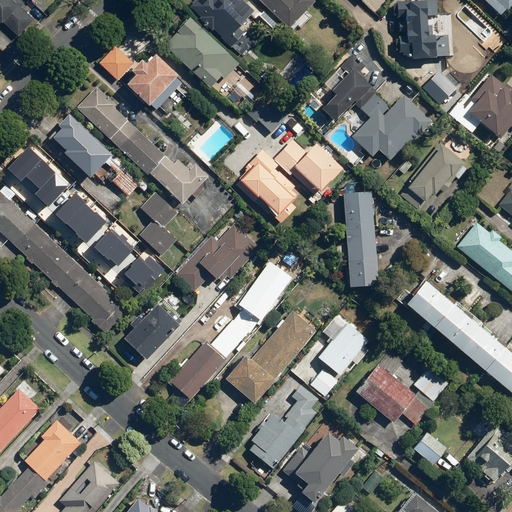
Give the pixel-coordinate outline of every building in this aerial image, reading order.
[(0,0),(0,20),(4,25),(7,23),(20,35),(36,19),(15,0),(0,0)] [(243,28),(258,13),(245,0),(197,0),(193,4),(205,16),(202,19),(214,31),(217,28),(234,46),(248,33),(243,28)] [(262,0),(293,28),(318,0),(317,0),(262,0)] [(439,0),(399,0),(399,17),(408,17),(408,20),(400,20),(401,31),(407,31),(407,33),(401,33),(401,55),(435,55),(435,48),(442,48),(442,33),(435,33),(435,26),(431,26),(431,14),(439,14),(439,0)] [(511,0),(488,0),(505,15),(511,6),(511,0)] [(182,27),(175,35),(173,33),(167,39),(215,87),(226,75),(229,78),(243,64),(192,14),(181,25),(182,27)] [(136,63),(117,45),(101,62),(120,80),(136,63)] [(142,73),(133,81),(155,103),(184,74),(162,52),(152,62),(147,57),(137,68),(142,73)] [(366,65),(354,53),(326,82),(337,93),(323,107),(335,120),(353,102),(360,109),(380,88),(362,69),(366,65)] [(457,84),(440,69),(423,87),(440,103),(457,84)] [(511,82),(510,81),(507,84),(493,72),(472,98),(477,102),(472,109),(500,132),(511,117),(511,82)] [(119,103),(99,84),(77,107),(150,173),(152,171),(168,154),(116,107),(119,103)] [(369,117),(352,134),(374,155),(382,147),(392,157),(406,142),(410,146),(436,119),(408,92),(394,107),(378,91),(360,109),(369,117)] [(270,104),(262,97),(249,113),(258,121),(260,119),(274,130),(290,112),(274,99),(270,104)] [(63,127),(56,134),(69,147),(67,150),(90,175),(115,151),(102,137),(99,139),(72,111),(60,123),(63,127)] [(308,151),(294,138),(276,157),(293,173),(299,166),(324,189),(346,166),(319,140),(308,151)] [(459,176),(468,164),(444,144),(411,183),(430,199),(436,191),(438,192),(455,172),(459,176)] [(28,147),(7,169),(48,208),(69,185),(28,147)] [(236,182),(238,183),(269,213),(273,208),(281,215),(300,195),(293,189),(297,185),(278,167),(280,164),(263,147),(246,165),(249,168),(236,182)] [(194,165),(191,163),(189,166),(179,157),(175,161),(168,154),(152,171),(186,201),(211,174),(197,162),(194,165)] [(349,226),(376,224),(374,188),(358,189),(358,180),(347,181),(349,226)] [(1,187),(0,188),(0,225),(94,317),(93,319),(106,331),(127,309),(1,187)] [(511,188),(500,202),(511,211),(511,188)] [(158,189),(142,205),(156,218),(164,227),(180,211),(158,189)] [(86,203),(76,193),(56,215),(66,224),(76,233),(75,234),(87,244),(107,222),(96,212),(95,213),(85,204),(86,203)] [(164,227),(156,218),(141,233),(162,255),(177,240),(164,227)] [(218,239),(213,234),(176,272),(196,292),(215,272),(221,277),(226,273),(231,278),(262,247),(235,221),(218,239)] [(511,248),(501,239),(503,237),(493,229),(491,231),(478,221),(458,245),(511,289),(511,248)] [(376,224),(349,226),(353,284),(380,283),(376,224)] [(119,266),(135,249),(126,241),(128,239),(122,234),(120,236),(112,228),(94,247),(104,256),(105,255),(109,260),(111,258),(119,266)] [(145,291),(165,269),(149,256),(145,261),(140,256),(131,266),(132,267),(125,274),(134,283),(132,286),(139,293),(143,289),(145,291)] [(234,319),(252,333),(295,275),(272,258),(239,302),(244,306),(234,319)] [(511,345),(427,277),(407,302),(511,388),(511,345)] [(143,311),(132,323),(136,327),(128,334),(151,357),(187,321),(174,307),(171,310),(162,301),(147,315),(143,311)] [(251,352),(229,376),(257,400),(318,330),(294,309),(255,355),(251,352)] [(342,310),(325,329),(335,338),(321,354),(342,373),(373,338),(342,310)] [(226,335),(222,332),(213,342),(208,338),(173,379),(193,396),(249,333),(238,323),(226,335)] [(416,425),(432,406),(381,362),(358,388),(395,421),(402,413),(416,425)] [(429,364),(414,384),(434,400),(449,380),(429,364)] [(338,380),(323,368),(311,383),(326,396),(338,380)] [(321,397),(302,384),(293,396),(299,400),(285,419),(273,410),(253,438),(257,441),(250,450),(275,468),(317,410),(313,407),(321,397)] [(21,387),(0,408),(0,450),(42,407),(21,387)] [(26,458),(46,478),(82,442),(59,418),(42,434),(46,439),(26,458)] [(511,461),(511,437),(496,423),(467,455),(494,481),(511,461)] [(362,444),(346,430),(342,436),(332,428),(313,450),(305,444),(284,469),(293,477),(300,469),(312,479),(304,490),(315,499),(362,444)] [(448,445),(429,429),(414,448),(433,464),(448,445)] [(94,511),(121,481),(96,459),(61,499),(67,505),(61,511),(94,511)] [(21,507),(33,494),(36,497),(50,484),(30,465),(0,497),(0,511),(21,511),(24,510),(21,507)] [(445,511),(416,488),(397,511),(445,511)] [(164,511),(142,494),(127,511),(164,511)] [(359,511),(360,511),(344,498),(331,511),(359,511)]
